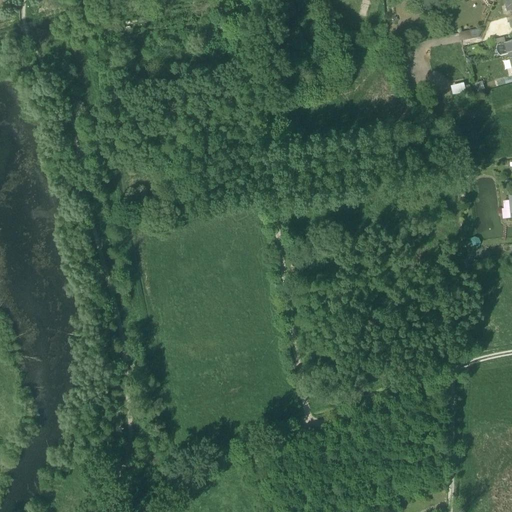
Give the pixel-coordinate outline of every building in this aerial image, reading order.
[(459,34),(461,41),(479,38),(482,30),(459,34)] [(509,54),(511,52),(511,41),(498,46),(497,48),(497,51),(499,55),(501,57),(510,54),(509,54)] [(483,82),(476,84),(478,92),(485,90),(483,82)] [(464,83),(451,86),(453,96),(466,93),(464,83)] [(511,219),(509,201),(503,202),(504,210),(502,210),(503,219),(511,219)]
